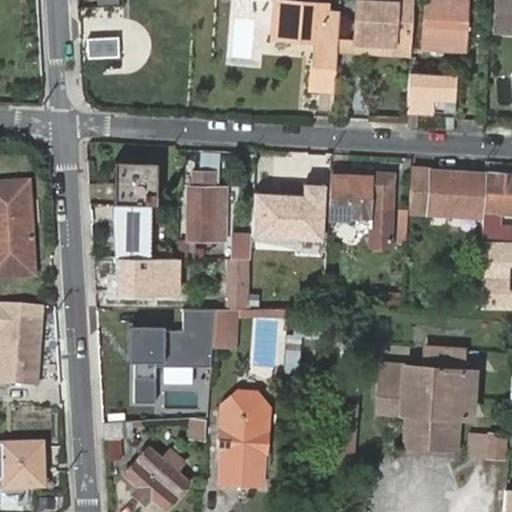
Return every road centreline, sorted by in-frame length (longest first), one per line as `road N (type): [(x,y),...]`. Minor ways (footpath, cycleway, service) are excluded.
road 1 (residential): [(511,150),(64,124)]
road 2 (residential): [(64,124),(88,511)]
road 3 (residential): [(53,0),(64,124)]
